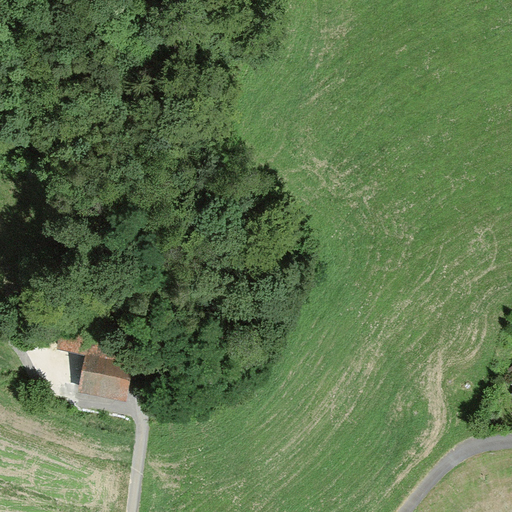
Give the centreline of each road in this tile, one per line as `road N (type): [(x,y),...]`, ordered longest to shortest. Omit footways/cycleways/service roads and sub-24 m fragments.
road 1 (track): [(9,0),(44,140),(112,241),(138,352),(137,404)]
road 2 (residential): [(511,442),(460,449),(403,511)]
